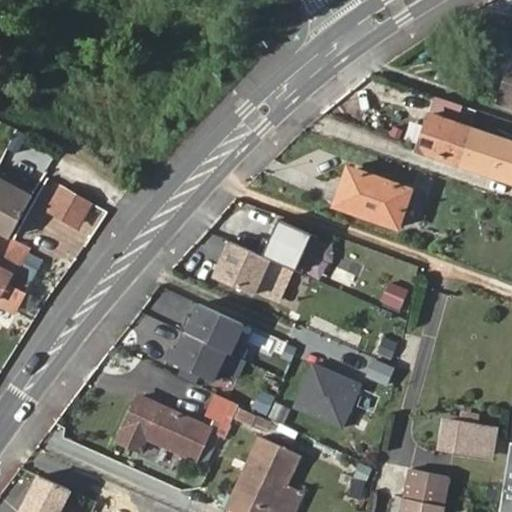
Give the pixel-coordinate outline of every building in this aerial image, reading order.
[(511,59),(498,104),(511,108),(511,59)] [(455,117),(459,104),(434,95),(430,109),(455,117)] [(427,112),(416,149),(483,172),(495,135),(427,112)] [(350,168),(342,187),(358,192),(364,172),(350,168)] [(34,190),(0,170),(0,176),(31,194),(34,190)] [(358,192),(342,187),(336,205),(394,225),(407,187),(364,172),(358,192)] [(31,194),(0,176),(0,231),(9,235),(31,194)] [(62,181),(49,204),(76,219),(89,195),(62,181)] [(304,273),(320,237),(280,219),(271,240),(265,238),(259,253),(271,258),(304,273)] [(27,249),(0,236),(0,301),(13,309),(23,291),(10,285),(21,265),(28,250),(27,249)] [(255,294),(271,258),(259,253),(233,241),(217,277),(255,294)] [(34,272),(21,265),(10,285),(23,291),(34,272)] [(403,299),(410,282),(391,275),(385,292),(403,299)] [(227,353),(231,354),(245,325),(200,304),(194,318),(188,316),(181,331),(186,333),(227,353)] [(168,360),(214,382),(227,353),(186,333),(178,350),(174,347),(168,360)] [(297,348),(287,344),(281,357),(291,361),(297,348)] [(361,384),(313,362),(293,405),(341,427),(361,384)] [(395,371),(381,365),(375,378),(389,384),(395,371)] [(145,435),(159,405),(126,391),(109,429),(130,439),(134,430),(145,435)] [(275,398),(263,392),(255,409),(267,415),(275,398)] [(224,417),(231,401),(218,395),(211,411),(224,417)] [(195,458),(209,428),(159,405),(145,435),(195,458)] [(212,419),(209,428),(195,458),(206,463),(223,423),(212,419)] [(456,450),(490,456),(493,429),(460,424),(445,421),(441,447),(456,450)] [(283,511),(308,459),(267,441),(234,511),(283,511)] [(409,470),(400,511),(439,511),(447,478),(409,470)] [(64,511),(74,490),(38,473),(19,511),(64,511)]
